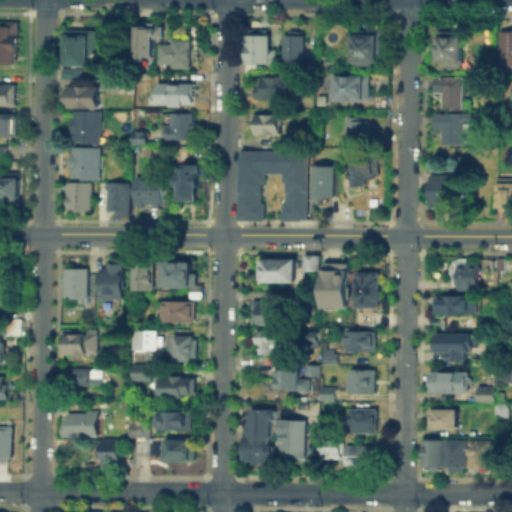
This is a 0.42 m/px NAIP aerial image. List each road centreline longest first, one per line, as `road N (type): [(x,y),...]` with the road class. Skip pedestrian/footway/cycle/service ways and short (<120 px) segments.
road 1 (tertiary): [(0,232),(511,235)]
road 2 (residential): [(221,492),(225,0)]
road 3 (residential): [(402,492),(406,0)]
road 4 (residential): [(44,491),(47,0)]
road 5 (residential): [(221,492),(511,492)]
road 6 (residential): [(0,490),(221,492)]
